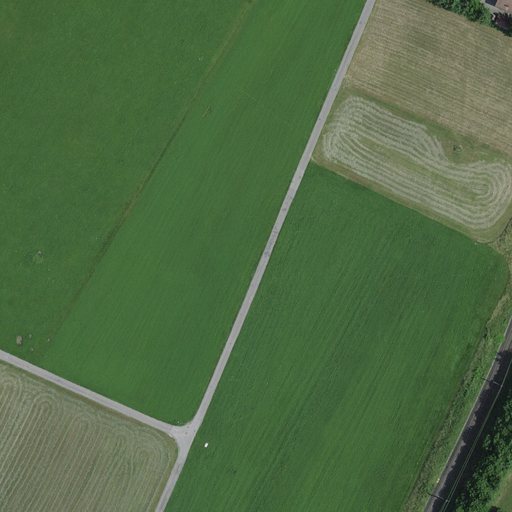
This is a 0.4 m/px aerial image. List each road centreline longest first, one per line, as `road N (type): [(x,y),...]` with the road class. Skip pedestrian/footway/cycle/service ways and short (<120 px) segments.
road 1 (track): [(372,0),(195,434)]
road 2 (track): [(195,434),(0,351)]
